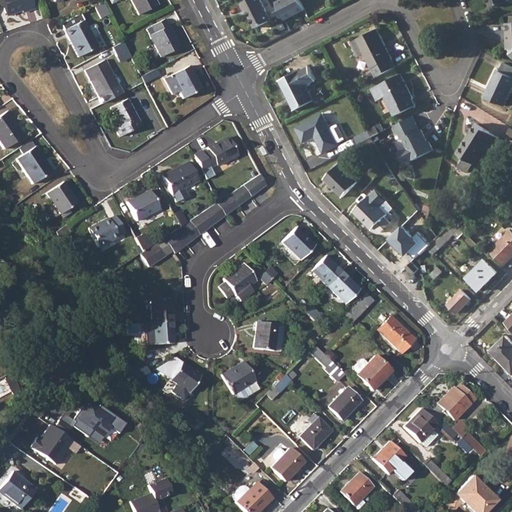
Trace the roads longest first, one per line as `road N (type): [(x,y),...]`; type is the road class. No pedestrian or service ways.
road 1 (residential): [(118,173),(80,160),(4,71),(7,53),(21,42),(40,45),(93,150)]
road 2 (residential): [(446,349),(287,511)]
road 3 (residential): [(446,349),(426,319),(297,191)]
road 4 (residential): [(211,337),(197,313),(195,277),(211,255),(297,191)]
road 5 (residential): [(235,73),(381,0)]
road 6 (residential): [(243,92),(118,173)]
